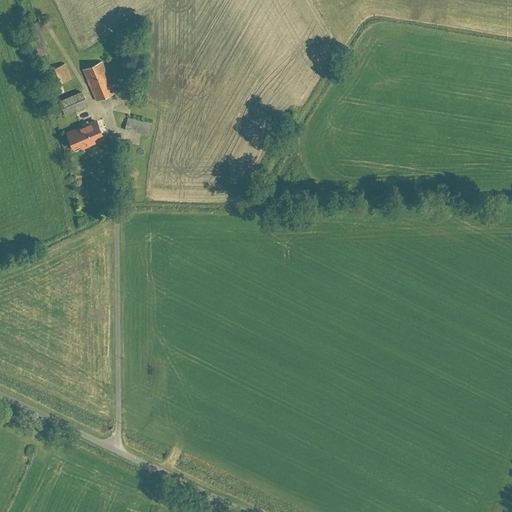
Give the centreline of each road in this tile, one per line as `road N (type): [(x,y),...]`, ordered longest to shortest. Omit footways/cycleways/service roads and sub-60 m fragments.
road 1 (track): [(110,450),(120,427),(118,113)]
road 2 (residential): [(0,396),(244,511)]
